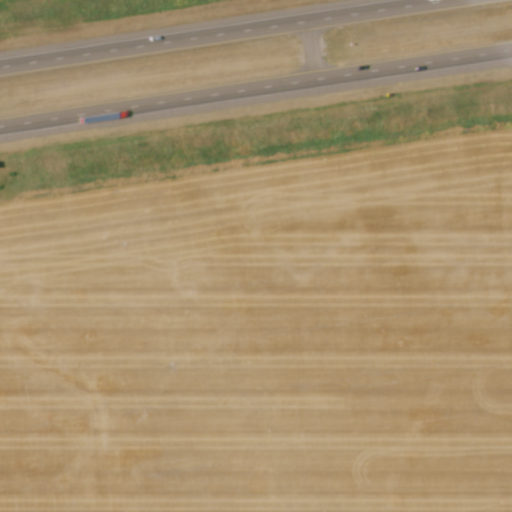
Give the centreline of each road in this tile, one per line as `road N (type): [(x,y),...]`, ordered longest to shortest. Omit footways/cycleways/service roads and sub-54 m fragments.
road 1 (motorway): [(0,128),(511,48)]
road 2 (motorway): [(437,0),(0,64)]
